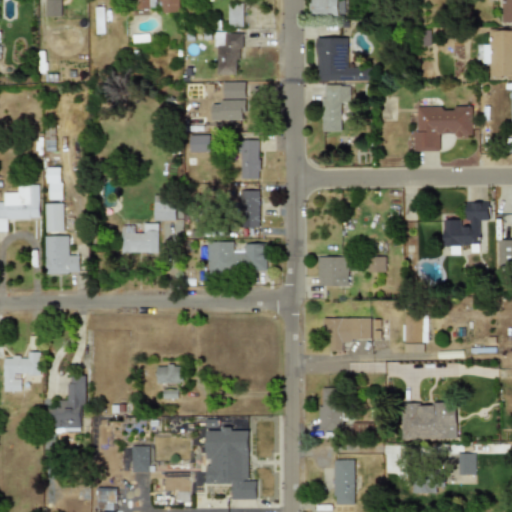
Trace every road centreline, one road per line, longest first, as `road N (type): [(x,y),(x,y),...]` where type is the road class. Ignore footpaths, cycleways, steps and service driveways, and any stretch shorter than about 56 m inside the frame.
road 1 (residential): [(286,511),(284,0)]
road 2 (residential): [(0,313),(286,310)]
road 3 (residential): [(285,186),(511,182)]
